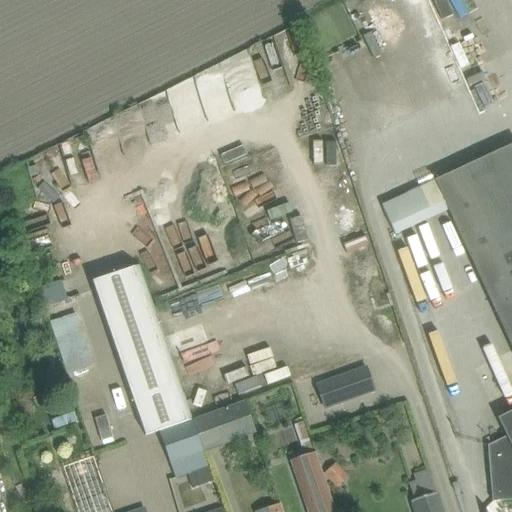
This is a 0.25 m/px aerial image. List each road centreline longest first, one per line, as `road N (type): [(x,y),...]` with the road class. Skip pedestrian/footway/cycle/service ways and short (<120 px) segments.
road 1 (unknown): [(441,235),(476,352),(436,391),(365,193),(369,160),(392,140),(511,104)]
road 2 (unknown): [(445,511),(418,418),(387,361),(366,343),(231,313)]
